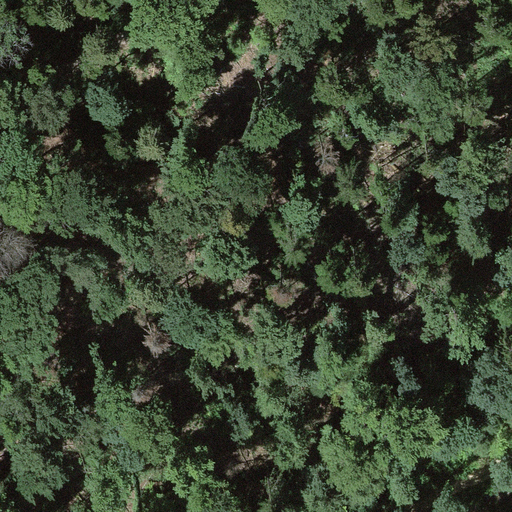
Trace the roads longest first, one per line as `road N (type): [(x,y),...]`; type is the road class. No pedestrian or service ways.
road 1 (track): [(314,511),(437,395),(511,299)]
road 2 (track): [(0,144),(28,94),(191,0)]
